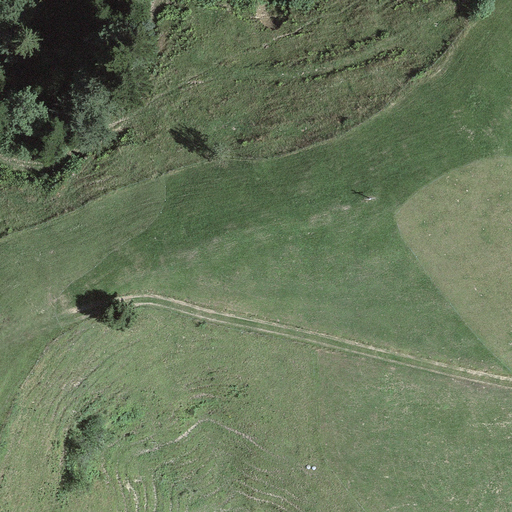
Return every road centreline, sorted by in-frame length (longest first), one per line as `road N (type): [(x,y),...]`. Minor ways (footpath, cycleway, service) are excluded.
road 1 (track): [(511,380),(143,300),(53,329),(29,355),(0,419)]
road 2 (track): [(0,157),(46,169),(102,138),(163,0)]
